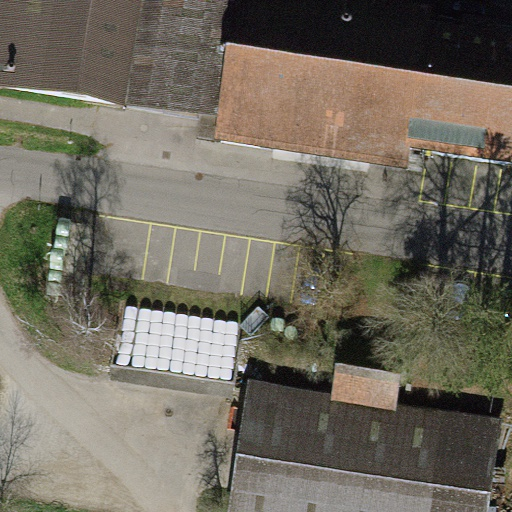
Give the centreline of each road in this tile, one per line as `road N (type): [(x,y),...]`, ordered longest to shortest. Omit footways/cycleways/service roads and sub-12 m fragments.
road 1 (secondary): [(0,172),(511,242)]
road 2 (track): [(0,308),(38,375),(153,511)]
